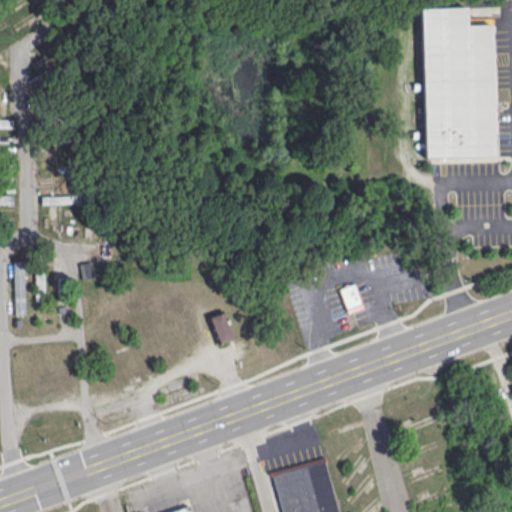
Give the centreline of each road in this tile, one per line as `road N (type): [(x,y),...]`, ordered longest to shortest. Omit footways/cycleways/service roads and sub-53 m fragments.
road 1 (residential): [(50,0),(47,32),(25,46),(20,61),(29,217),(70,262),(103,466)]
road 2 (primary): [(511,315),(360,371)]
road 3 (residential): [(2,338),(6,419),(22,496)]
road 4 (residential): [(82,332),(228,283)]
road 5 (residential): [(360,371),(409,511)]
road 6 (primary): [(238,418),(103,466)]
road 7 (primary): [(360,371),(238,418)]
